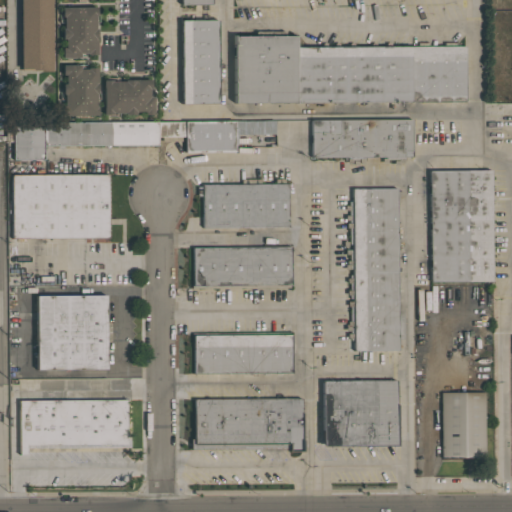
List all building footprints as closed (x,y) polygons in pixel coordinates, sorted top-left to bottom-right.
[(51,0),(52,71),(41,71),(41,70),(33,70),(33,68),(21,69),(21,0),(51,0)] [(96,54),(87,54),(87,53),(79,53),(79,57),(62,57),(62,48),(65,48),(65,39),(61,39),(61,28),(63,28),(63,17),(61,17),(61,7),(96,7),(96,16),(95,16),(95,28),(96,28),(96,54)] [(181,104),(181,99),(179,99),(179,90),(181,90),(181,83),(180,83),(179,65),(181,65),(181,59),(179,59),(179,40),(181,40),(181,34),(179,34),(179,23),(181,23),(180,19),(218,19),(218,104),(181,104)] [(295,46),(464,46),(465,102),(233,103),(233,35),(295,34),(295,46)] [(61,64),(80,64),(80,69),(87,69),(87,67),(97,67),(97,93),(95,93),(95,108),(97,108),(97,115),(62,115),(62,106),(64,106),(64,94),(62,94),(62,83),(65,83),(65,75),(61,75),(61,64)] [(103,115),(102,79),(112,79),(112,81),(123,81),(123,79),(150,79),(151,89),(149,89),(149,96),(152,96),(153,114),(145,114),(145,111),(134,111),(134,114),(125,114),(125,113),(112,113),(112,115),(103,115)] [(411,119),(411,158),(310,158),(310,119),(411,119)] [(184,152),(184,136),(180,136),(181,141),(161,141),(161,137),(158,137),(158,145),(44,146),(44,160),(12,160),(12,122),(275,120),(275,134),(237,134),(237,144),(234,144),(234,152),(184,152)] [(428,170),(490,169),(491,281),(429,282),(428,170)] [(11,239),(10,174),(108,174),(108,238),(11,239)] [(201,184),(287,183),(288,227),(201,228),(201,184)] [(397,350),(352,350),(351,188),(396,187),(397,350)] [(192,287),(192,247),(291,246),(291,286),(192,287)] [(36,297),(106,296),(107,369),(37,370),(36,297)] [(193,373),(193,334),(292,334),(292,373),(193,373)] [(395,379),(396,445),(322,445),(321,380),(395,379)] [(440,458),(440,392),(485,392),(485,458),(440,458)] [(301,451),(288,451),(288,449),(190,449),(190,438),(193,438),(192,397),(301,397),(301,451)] [(126,399),(126,446),(26,447),(26,454),(18,454),(18,399),(126,399)]
